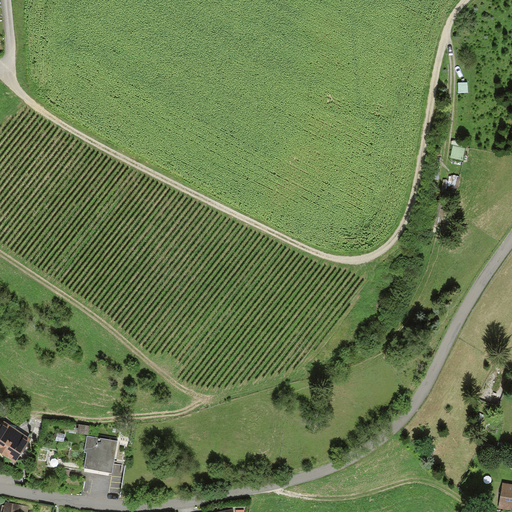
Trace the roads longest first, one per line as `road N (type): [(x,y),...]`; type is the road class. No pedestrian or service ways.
road 1 (track): [(26,100),(73,133),(319,256),(366,259),(401,227),(428,127),(435,61),(462,0)]
road 2 (unclassified): [(511,237),(395,426),(350,459),(272,485)]
road 3 (track): [(0,252),(181,390),(208,397),(303,371)]
road 4 (residential): [(272,485),(134,506),(0,488)]
road 5 (track): [(272,485),(328,499),(417,479),(474,511)]
